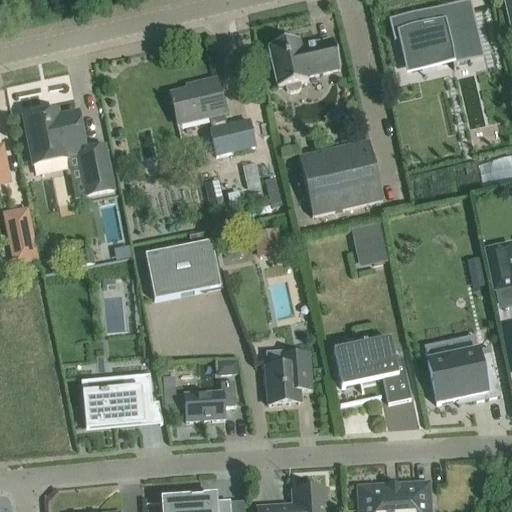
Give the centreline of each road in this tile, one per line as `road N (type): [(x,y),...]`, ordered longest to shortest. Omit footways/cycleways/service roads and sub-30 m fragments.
road 1 (unclassified): [(24,481),(511,457)]
road 2 (unclassified): [(0,57),(245,0)]
road 3 (unclassified): [(349,0),(394,205)]
